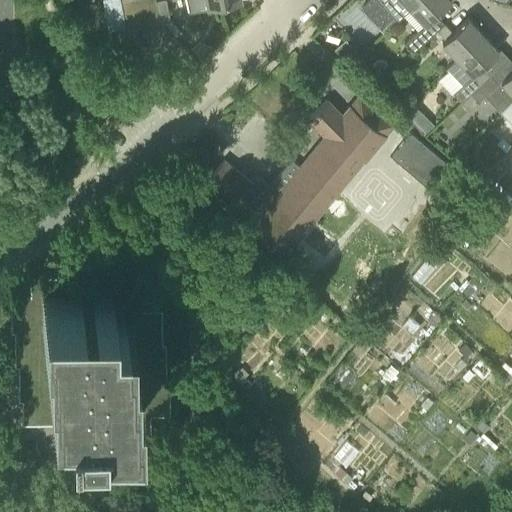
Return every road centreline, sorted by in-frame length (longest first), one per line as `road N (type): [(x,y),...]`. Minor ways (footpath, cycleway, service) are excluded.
road 1 (residential): [(130,159),(277,19)]
road 2 (residential): [(0,255),(130,159)]
